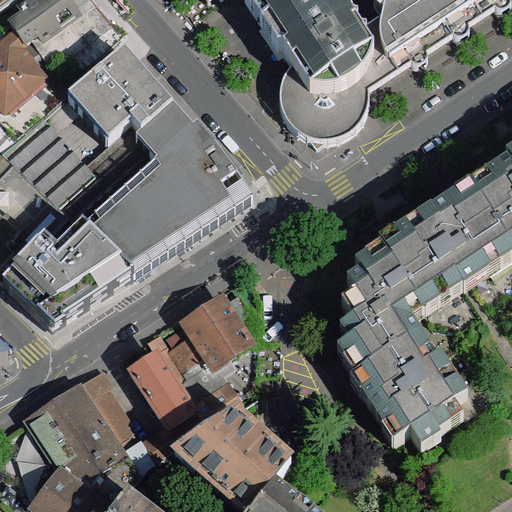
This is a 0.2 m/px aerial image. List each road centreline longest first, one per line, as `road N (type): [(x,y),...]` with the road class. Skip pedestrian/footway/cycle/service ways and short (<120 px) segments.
road 1 (residential): [(311,205),(54,372)]
road 2 (residential): [(311,205),(125,0)]
road 3 (residential): [(511,74),(311,205)]
